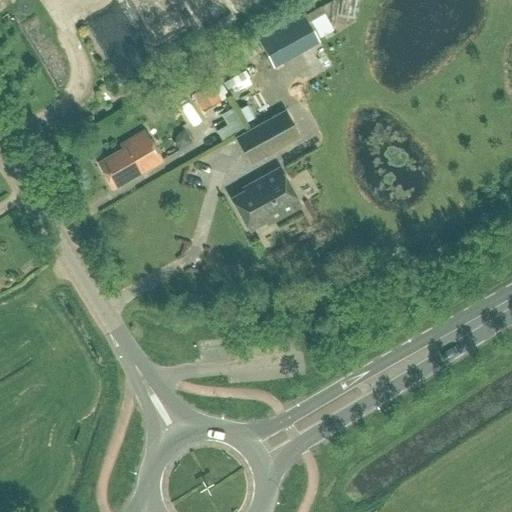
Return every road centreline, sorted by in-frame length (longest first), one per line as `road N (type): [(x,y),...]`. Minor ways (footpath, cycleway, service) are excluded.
road 1 (tertiary): [(177,434),(0,155)]
road 2 (primary): [(511,293),(244,440)]
road 3 (primary): [(264,470),(511,309)]
